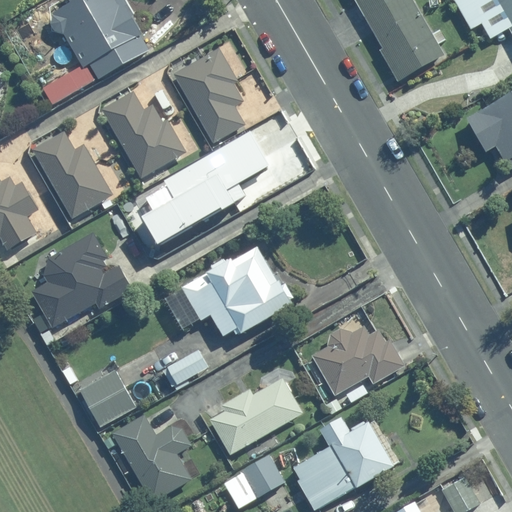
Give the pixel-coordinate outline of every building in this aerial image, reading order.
[(78,61),(79,65),(82,70),(43,93),(53,109),(153,53),(145,39),(151,36),(130,0),(69,0),(73,7),(53,19),(58,28),(78,61)] [(356,0),(384,50),(382,51),(401,85),(446,60),(413,0),(356,0)] [(511,0),(452,0),(473,34),(483,27),(492,42),(509,31),(511,36),(511,0)] [(219,51),(174,78),(216,147),(248,127),(237,110),(248,103),(235,83),(237,81),(219,51)] [(134,92),(103,111),(145,181),(190,154),(170,120),(164,123),(154,107),(146,112),(134,92)] [(469,119),(491,156),(498,151),(500,153),(511,173),(511,93),(471,118),(469,119)] [(67,133),(33,152),(74,224),(118,200),(86,143),(75,149),(67,133)] [(215,198),(197,170),(141,206),(149,219),(137,227),(150,248),(152,246),(159,256),(221,215),(211,200),(215,198)] [(0,182),(0,241),(2,240),(10,254),(40,237),(29,219),(39,214),(22,184),(16,188),(11,179),(2,185),(0,182)] [(34,293),(52,331),(96,306),(100,312),(137,291),(121,263),(113,267),(94,233),(53,257),(46,279),(49,286),(34,293)] [(255,246),(165,302),(186,335),(211,319),(225,342),(238,334),(242,340),(303,302),(287,277),(278,282),(255,246)] [(350,334),(341,333),(339,334),(332,339),(329,347),(330,349),(312,360),(344,410),(405,371),(381,334),(374,338),(367,327),(352,337),(350,334)] [(213,373),(201,350),(163,370),(174,393),(213,373)] [(140,411),(128,391),(113,365),(80,384),(84,390),(78,393),(101,433),(140,411)] [(206,413),(231,458),(306,416),(284,377),(257,392),(254,387),(206,413)] [(146,418),(115,436),(154,504),(192,483),(178,458),(194,450),(179,423),(156,436),(146,418)] [(291,468),(313,511),(317,511),(359,490),(359,491),(400,469),(373,418),(351,429),(345,419),(322,431),(331,447),(291,468)] [(245,473),(226,485),(241,510),(258,500),(255,493),(283,477),(269,453),(242,469),(245,473)] [(470,476),(443,490),(454,511),(472,511),(485,505),(470,476)] [(430,511),(422,498),(398,511),(430,511)]
